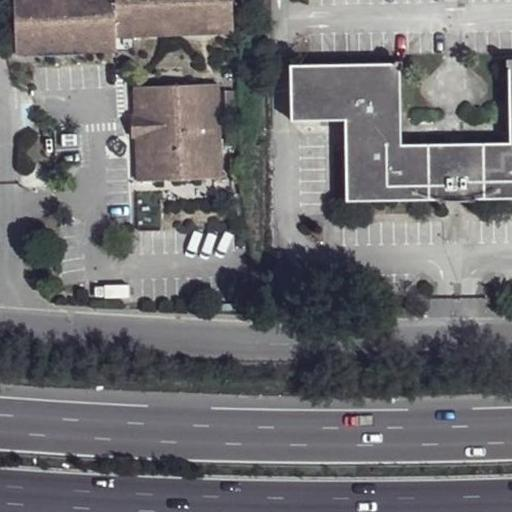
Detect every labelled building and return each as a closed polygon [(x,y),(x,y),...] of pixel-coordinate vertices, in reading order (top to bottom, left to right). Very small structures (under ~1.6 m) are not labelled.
[(13,0),(15,49),(117,45),(116,38),(116,32),(233,27),(232,0),(13,0)] [(233,27),(116,32),(116,38),(234,34),(233,27)] [(117,45),(15,49),(15,55),(117,51),(117,45)] [(290,66),(291,120),(345,119),(345,128),(347,200),(456,199),(511,198),(511,60),(506,60),(506,66),(509,68),(510,127),(510,143),(456,144),(400,145),(400,129),(399,70),(401,67),(401,61),(395,61),(392,64),(290,66)] [(135,87),(136,117),(132,117),(132,137),(137,136),(139,181),(222,178),(218,84),(135,87)] [(225,91),(226,110),(235,110),(234,91),(225,91)] [(235,110),(226,110),(226,127),(235,127),(235,110)] [(226,127),(227,146),(236,146),(235,127),(226,127)] [(232,195),(231,183),(162,186),(163,198),(232,195)] [(288,282),(288,292),(302,291),(302,282),(288,282)]
